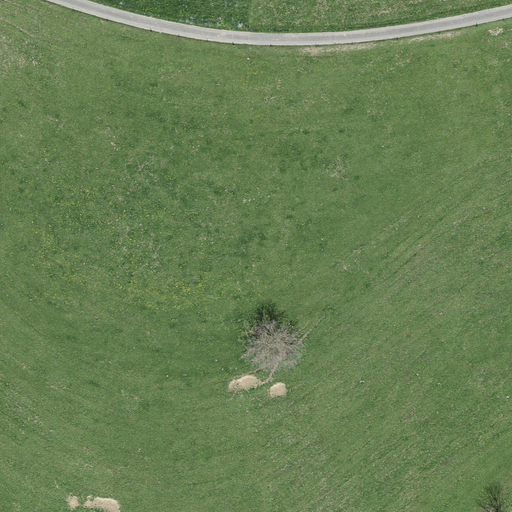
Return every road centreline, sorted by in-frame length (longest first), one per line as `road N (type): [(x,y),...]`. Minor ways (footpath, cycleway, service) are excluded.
road 1 (residential): [(65,0),(218,35),(346,36)]
road 2 (track): [(511,10),(346,36)]
